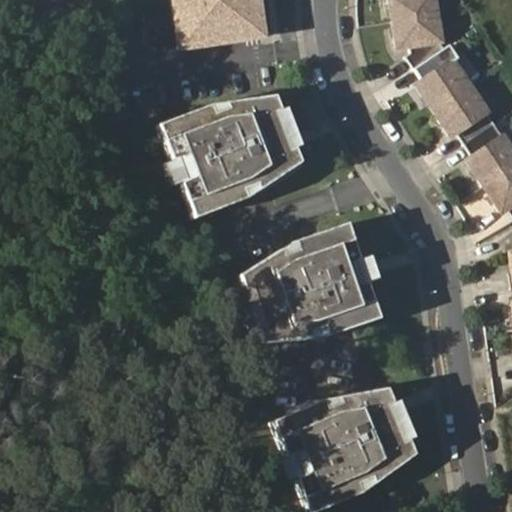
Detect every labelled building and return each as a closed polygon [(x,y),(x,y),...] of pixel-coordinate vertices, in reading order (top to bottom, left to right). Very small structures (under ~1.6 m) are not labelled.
[(166,0),(172,38),(189,36),(190,44),(239,37),(237,29),(255,27),(251,0),(166,0)] [(511,222),(511,221),(511,157),(437,46),(437,42),(430,0),(391,0),(399,48),(406,47),(408,53),(402,58),(418,82),(413,85),(447,137),(452,134),(468,158),(463,161),(498,213),(503,210),(511,222)] [(256,35),(255,27),(237,29),(239,37),(256,35)] [(189,36),(172,38),(173,46),(190,44),(189,36)] [(165,182),(180,218),(232,197),(283,161),(278,148),(284,146),(269,108),(263,110),(258,96),(195,104),(143,124),(157,160),(147,164),(156,185),(165,182)] [(319,333),(369,315),(355,280),(365,276),(356,254),(347,257),(334,223),(283,242),(233,275),(239,289),(233,291),(248,329),(253,327),(258,341),(319,333)] [(286,470),(300,506),(354,485),(404,450),(399,437),(405,435),(390,397),(385,399),(379,384),(316,392),(264,412),(277,448),(268,451),(276,474),(286,470)]
